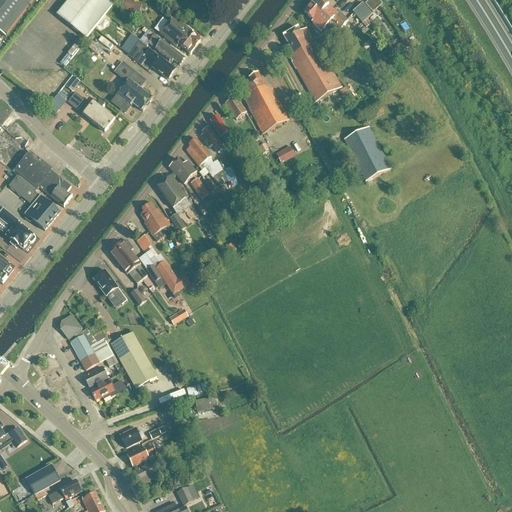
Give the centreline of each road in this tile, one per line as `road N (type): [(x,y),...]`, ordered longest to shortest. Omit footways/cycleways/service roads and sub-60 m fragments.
road 1 (residential): [(41,335),(298,0)]
road 2 (tertiary): [(102,186),(249,0)]
road 3 (tertiary): [(0,308),(102,186)]
road 4 (unclassified): [(102,186),(0,89)]
road 5 (residential): [(83,448),(98,429),(41,335)]
